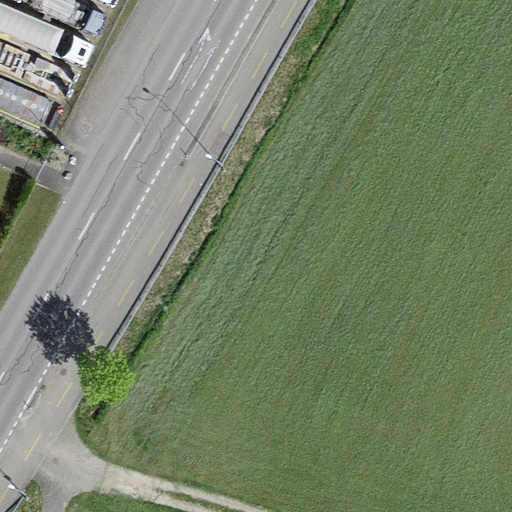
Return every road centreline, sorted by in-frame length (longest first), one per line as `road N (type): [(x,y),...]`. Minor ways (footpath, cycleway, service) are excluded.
road 1 (secondary): [(215,0),(0,390)]
road 2 (track): [(0,427),(76,470),(57,511)]
road 3 (track): [(76,470),(197,511)]
